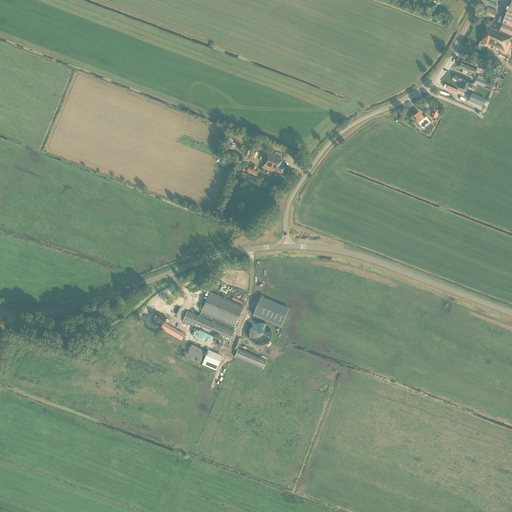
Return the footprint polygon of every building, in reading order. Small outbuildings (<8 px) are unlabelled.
[(511,2),(507,15),(504,14),(502,19),(500,18),(498,23),(500,24),(503,25),(502,27),(503,27),(501,32),(488,27),(480,44),(484,46),(506,55),(511,42),(511,38),(511,2)] [(458,69),(474,75),(475,73),(476,73),(477,70),(477,69),(478,67),(461,61),(458,69)] [(474,82),(471,81),(456,75),(454,79),(463,83),(460,89),(467,92),(469,88),(471,89),(472,87),(473,87),(474,84),(473,84),(474,82)] [(489,83),(490,80),(478,76),(475,84),(481,86),(483,81),(489,83)] [(486,100),(485,100),(472,95),(469,101),(482,107),(484,104),(486,100)] [(430,116),(436,119),(441,111),(435,108),(430,116)] [(415,121),(418,124),(423,129),(431,123),(426,117),(424,119),(419,113),(414,117),(416,120),(415,121)] [(240,155),(224,149),(222,155),(237,161),(240,155)] [(267,154),(262,168),(281,175),(281,174),(285,165),(282,163),(283,160),(267,154)] [(253,166),(252,168),(249,167),(247,172),(256,175),(258,171),(256,170),(257,167),(253,166)] [(240,180),(259,187),(262,180),(243,173),(240,180)] [(241,299),(243,291),(220,284),(218,292),(241,299)] [(210,293),(201,312),(201,314),(234,328),(243,307),(210,293)] [(261,297),(253,315),(281,327),(289,309),(261,297)] [(234,331),(187,312),(183,322),(230,342),(234,331)] [(181,341),(184,335),(164,323),(167,319),(157,313),(153,321),(162,326),(160,329),(181,341)] [(251,329),(250,330),(249,332),(249,335),(249,338),(251,341),(252,343),(255,345),(257,346),(260,346),(263,346),(266,345),(268,343),(270,341),(271,338),(272,335),(271,332),(270,329),(268,327),(266,325),(263,324),(260,324),(257,324),(255,325),(252,327),(251,329)] [(183,358),(201,364),(206,350),(191,345),(189,350),(187,349),(185,354),(183,358)] [(267,361),(238,349),(235,358),(263,370),(267,361)] [(202,365),(216,371),(222,357),(208,351),(202,365)]
